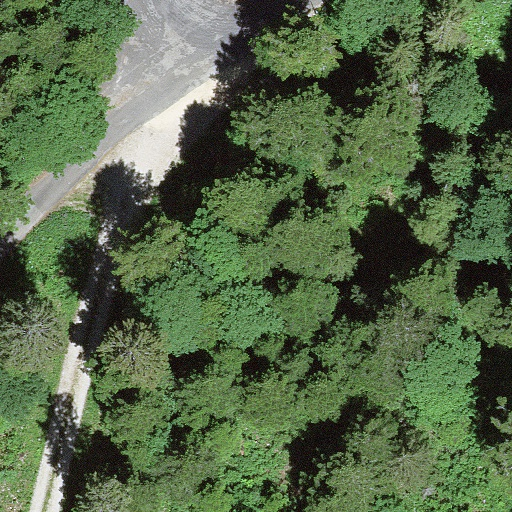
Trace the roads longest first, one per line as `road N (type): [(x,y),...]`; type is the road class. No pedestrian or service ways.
road 1 (track): [(153,83),(46,511)]
road 2 (unclassified): [(0,242),(153,83),(179,44)]
road 3 (unclassified): [(179,44),(237,36),(302,0)]
